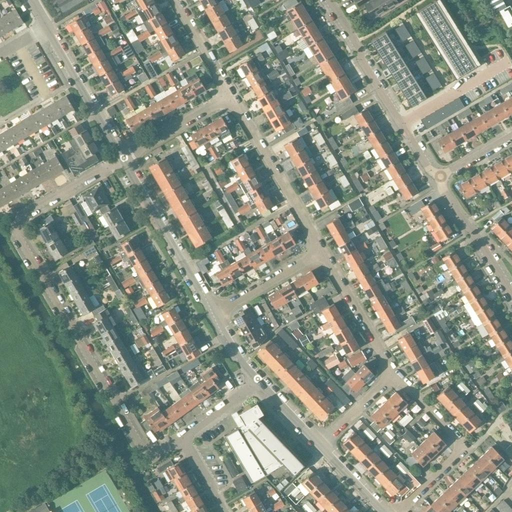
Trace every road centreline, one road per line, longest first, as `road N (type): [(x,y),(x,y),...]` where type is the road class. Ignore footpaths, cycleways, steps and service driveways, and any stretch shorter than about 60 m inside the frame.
road 1 (residential): [(150,451),(138,443),(10,221),(122,157)]
road 2 (residential): [(435,178),(325,0)]
road 3 (residential): [(396,511),(458,447),(392,373)]
road 4 (residential): [(322,252),(228,95)]
road 5 (tertiary): [(213,314),(122,157)]
road 6 (residential): [(511,297),(435,178)]
road 7 (residential): [(392,373),(322,252)]
road 8 (residential): [(213,314),(322,252)]
road 9 (residential): [(122,157),(228,95)]
